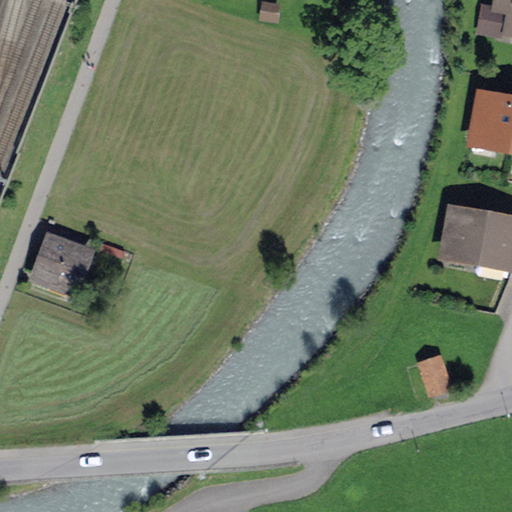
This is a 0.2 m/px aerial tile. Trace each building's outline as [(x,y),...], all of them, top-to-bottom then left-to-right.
[(502,44),(511,45),(511,0),(492,0),(489,18),(506,21),(502,44)] [(468,152),(511,159),(511,101),(478,96),(468,152)] [(439,266),(511,276),(511,221),(447,213),(439,266)] [(37,280),(75,294),(89,255),(52,241),(37,280)] [(428,401),(450,392),(438,361),(416,370),(428,401)]
